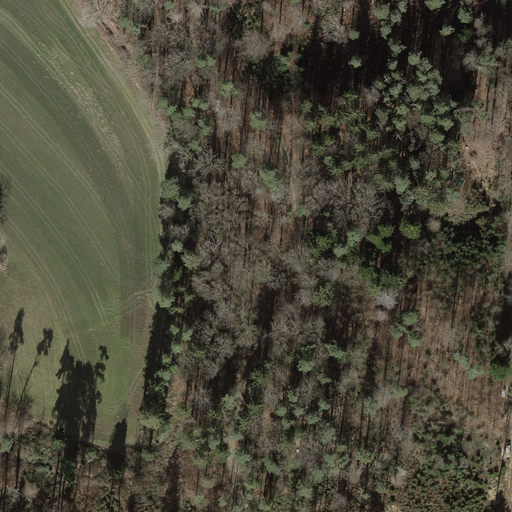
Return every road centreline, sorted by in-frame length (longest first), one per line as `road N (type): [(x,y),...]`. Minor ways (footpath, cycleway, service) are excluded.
road 1 (track): [(245,511),(240,410),(260,327),(291,253),(294,196),(270,112),(202,0)]
road 2 (track): [(511,247),(511,412)]
